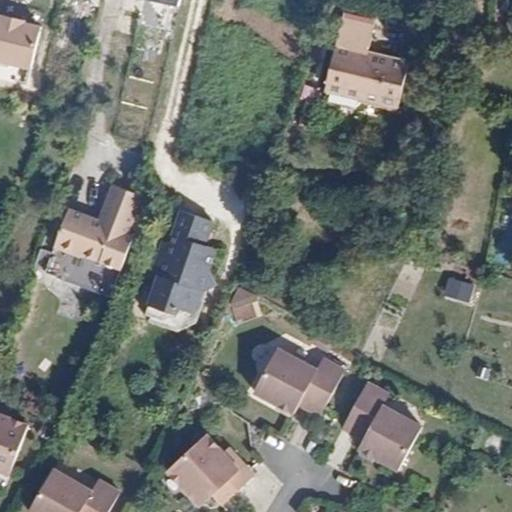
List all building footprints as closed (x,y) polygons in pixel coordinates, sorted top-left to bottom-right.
[(0,62),(29,70),(40,28),(23,24),(24,21),(3,16),(2,19),(0,18),(0,62)] [(337,89),(411,107),(420,62),(379,52),(386,23),(356,16),(337,89)] [(410,114),(411,107),(337,89),(333,105),(370,115),(372,104),(410,114)] [(124,179),(113,206),(124,210),(120,220),(110,215),(79,203),(55,269),(120,293),(158,191),(124,179)] [(124,210),(113,206),(110,215),(120,220),(124,210)] [(209,286),(215,284),(223,280),(217,266),(223,245),(212,241),(221,216),(190,206),(175,249),(167,247),(160,269),(167,271),(154,309),(158,311),(171,315),(184,309),(186,302),(201,308),(209,286)] [(203,317),(215,284),(209,286),(201,308),(186,302),(184,309),(171,315),(158,311),(156,315),(184,326),(203,317)] [(259,319),(256,289),(234,291),(237,321),(259,319)] [(336,374),(328,369),(288,349),(265,391),(304,413),(309,404),(315,393),(323,397),(317,408),(330,415),(355,371),(342,363),(336,374)] [(334,359),(328,369),(336,374),(342,363),(334,359)] [(385,401),(391,390),(378,383),(353,428),(366,436),(373,424),(380,429),(374,440),(369,449),(409,470),(432,427),(392,405),(385,401)] [(398,394),(391,390),(385,401),(392,405),(398,394)] [(315,393),(309,404),(317,408),(323,397),(315,393)] [(0,400),(0,464),(19,472),(38,423),(15,414),(17,407),(0,400)] [(373,424),(366,436),(374,440),(380,429),(373,424)] [(210,504),(223,493),(234,483),(243,493),(264,475),(238,447),(233,451),(217,434),(178,469),(210,504)] [(42,511),(87,511),(88,511),(116,511),(129,490),(116,482),(109,494),(101,489),(63,467),(37,509),(42,511)] [(108,478),(101,489),(109,494),(116,482),(108,478)] [(234,483),(223,493),(232,504),(243,493),(234,483)]
